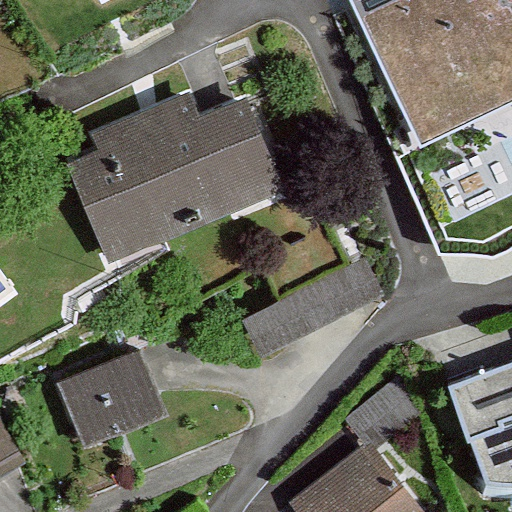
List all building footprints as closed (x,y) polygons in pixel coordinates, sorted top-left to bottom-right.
[(511,0),(436,0),(358,38),(399,122),(511,67),(511,0)] [(215,101),(85,158),(132,264),(310,186),(269,93),(220,114),(215,101)] [(368,258),(248,307),(263,345),(383,296),(368,258)] [(159,339),(76,380),(106,442),(189,401),(159,339)] [(511,371),(478,384),(511,478),(511,371)] [(0,511),(60,511),(37,472),(52,463),(13,398),(0,405),(0,511)] [(437,511),(385,437),(307,492),(320,511),(437,511)]
